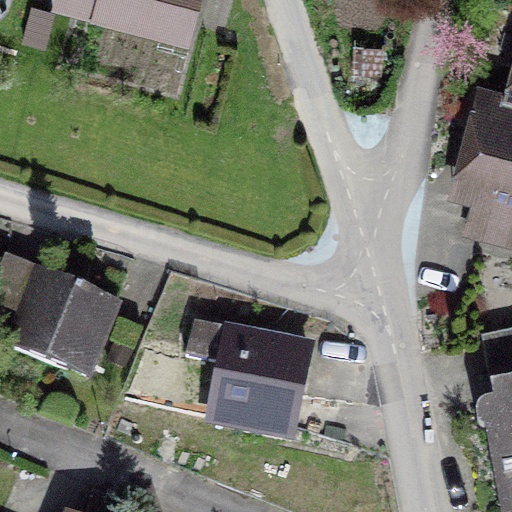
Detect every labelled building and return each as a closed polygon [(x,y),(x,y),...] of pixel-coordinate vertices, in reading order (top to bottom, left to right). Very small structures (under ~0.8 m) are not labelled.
[(60,0),(185,39),(197,0),(60,0)] [(511,58),(501,99),(511,101),(511,58)] [(511,101),(501,99),(477,93),(451,193),(472,198),(464,229),(511,241),(511,101)] [(114,309),(35,273),(4,341),(84,376),(114,309)] [(310,349),(225,331),(206,423),(290,441),(310,349)] [(511,511),(511,392),(468,402),(493,511),(511,511)]
